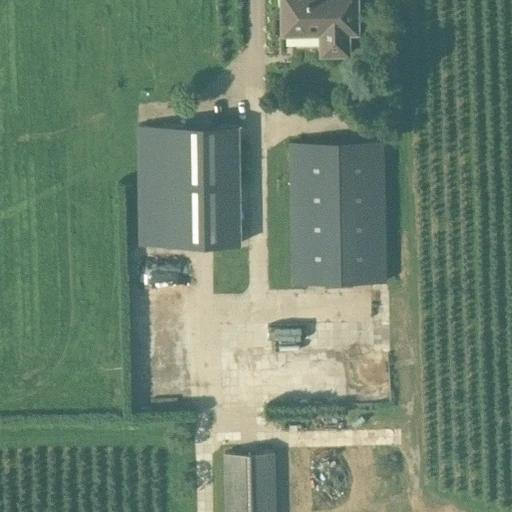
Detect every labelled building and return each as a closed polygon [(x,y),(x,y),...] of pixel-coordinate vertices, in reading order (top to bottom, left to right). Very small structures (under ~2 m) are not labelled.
[(355,27),(354,0),(280,0),(281,28),(320,28),(320,49),(346,48),(346,27),(355,27)] [(241,123),(139,125),(141,245),(243,243),(241,123)] [(291,282),(370,281),(387,280),(384,139),(289,140),(291,282)] [(153,271),(153,287),(184,288),(185,272),(153,271)] [(276,511),(275,450),(223,451),(224,511),(276,511)]
